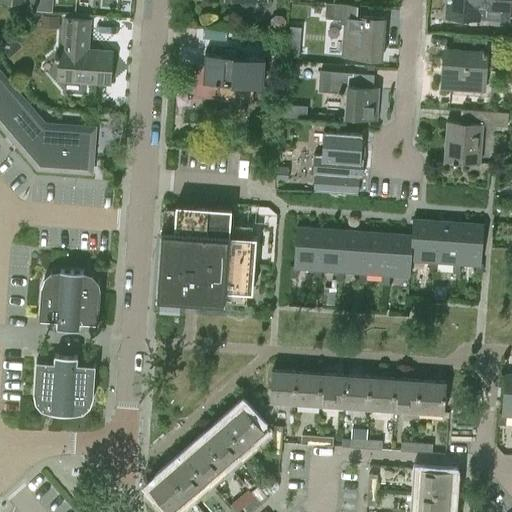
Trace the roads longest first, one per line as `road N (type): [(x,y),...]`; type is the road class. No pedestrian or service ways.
road 1 (residential): [(139,222),(120,445)]
road 2 (residential): [(155,0),(139,222)]
road 3 (residential): [(1,212),(139,222)]
road 4 (residential): [(399,115),(415,140),(413,172),(374,171),(376,137)]
